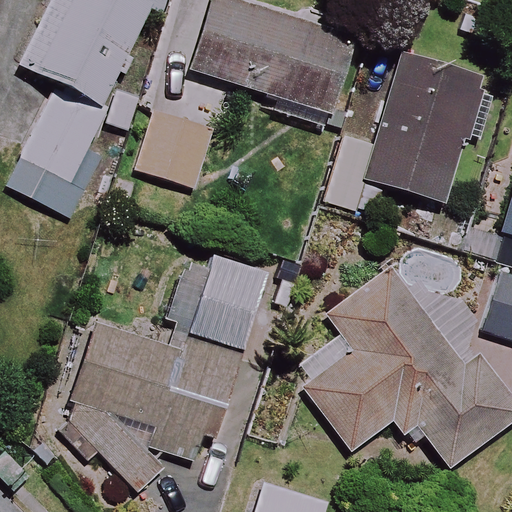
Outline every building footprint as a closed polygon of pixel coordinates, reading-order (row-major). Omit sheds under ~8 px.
[(150,0),(50,0),(17,69),(98,108),(150,0)] [(347,42),(211,0),(208,0),(186,74),(324,117),(347,42)] [(483,87),(398,61),(361,184),(437,207),(458,138),(467,141),(483,87)] [(98,121),(47,96),(16,161),(81,192),(99,154),(85,147),(98,121)] [(207,131),(150,111),(129,172),(187,191),(207,131)] [(511,183),(499,226),(471,218),(460,257),(511,272),(511,183)] [(167,456),(194,463),(202,436),(211,439),(256,282),(202,266),(177,354),(92,331),(71,407),(56,426),(138,492),(167,456)] [(455,372),(381,273),(324,316),(352,353),(313,382),(299,364),(286,374),(346,454),(390,420),(408,443),(415,438),(442,473),(511,420),(511,413),(472,360),(455,372)] [(511,281),(497,276),(479,333),(511,343),(511,281)] [(318,511),(320,506),(257,485),(248,511),(318,511)]
